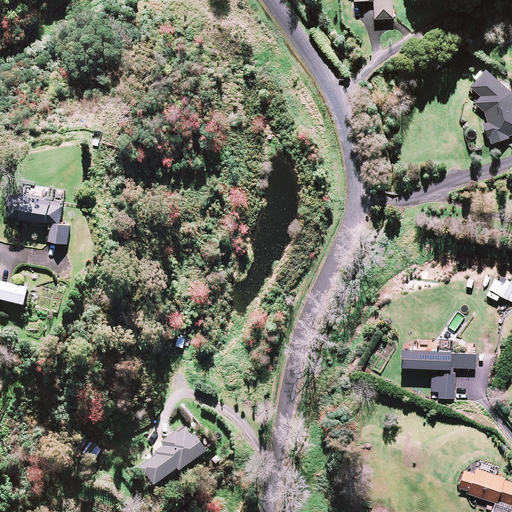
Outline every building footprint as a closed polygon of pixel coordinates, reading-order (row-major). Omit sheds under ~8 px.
[(393,19),(392,0),(354,0),(354,2),(374,1),(374,20),(393,19)] [(486,36),(474,29),(466,43),(478,50),(486,36)] [(470,88),(479,96),(474,102),(476,106),(484,112),(488,123),(482,125),(489,145),(508,138),(508,137),(511,135),(511,95),(511,94),(484,71),(470,88)] [(22,196),(21,200),(10,199),(8,217),(51,223),(49,241),(68,243),(70,225),(60,224),(63,201),(22,196)] [(511,282),(503,278),(495,294),(506,300),(511,288),(511,282)] [(26,289),(0,282),(0,300),(22,306),(26,289)] [(185,339),(177,337),(175,346),(183,348),(185,339)] [(476,353),(402,348),(401,365),(432,368),(431,390),(439,391),(438,397),(453,398),(456,367),(474,368),(476,353)] [(197,443),(186,426),(177,432),(175,431),(160,442),(164,448),(138,467),(151,486),(175,469),(177,471),(210,447),(204,438),(197,443)] [(511,481),(488,473),(491,465),(481,461),(478,469),(475,468),(473,473),(465,470),(458,487),(469,490),(468,493),(496,503),(493,511),(494,511),(511,511),(511,510),(511,481)]
